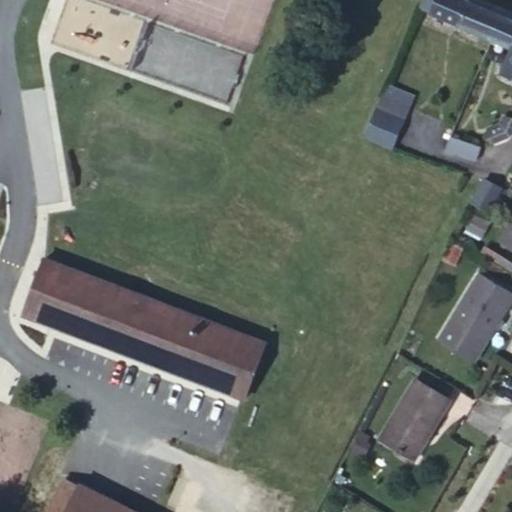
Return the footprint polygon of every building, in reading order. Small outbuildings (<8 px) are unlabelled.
[(444,21),(453,0),(418,0),(415,9),(444,21)] [(485,41),(497,17),(460,0),(453,0),(444,21),(485,41)] [(511,53),(511,23),(497,17),(485,41),(506,51),(511,53)] [(511,75),(511,53),(506,51),(499,67),(511,75)] [(406,106),(379,93),(360,133),(387,145),(406,106)] [(508,120),(511,112),(511,99),(506,97),(504,105),(492,106),(492,122),(508,120)] [(479,124),(447,110),(440,127),(471,140),(479,124)] [(451,136),(447,148),(476,158),(480,146),(451,136)] [(479,176),(467,198),(484,206),(496,184),(479,176)] [(239,375),(260,321),(41,234),(21,290),(109,324),(239,375)] [(511,272),(482,253),(451,302),(487,324),(511,282),(511,272)] [(409,361),(371,423),(406,444),(444,384),(409,361)] [(224,388),(189,480),(211,489),(227,484),(260,401),(224,388)] [(28,511),(166,511),(169,508),(60,451),(28,511)]
